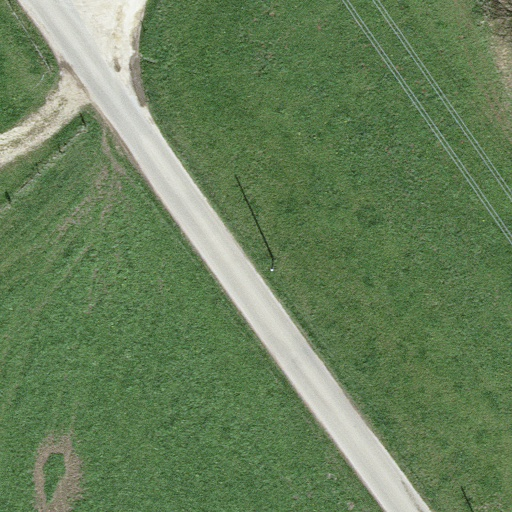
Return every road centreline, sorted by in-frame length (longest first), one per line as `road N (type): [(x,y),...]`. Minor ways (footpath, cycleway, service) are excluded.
road 1 (unclassified): [(396,511),(42,0)]
road 2 (track): [(0,146),(48,113),(124,0)]
